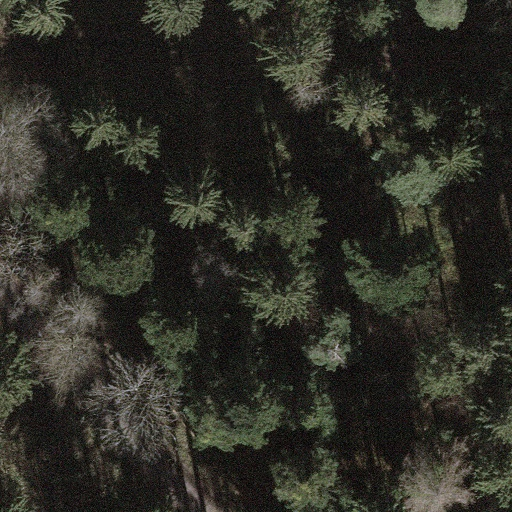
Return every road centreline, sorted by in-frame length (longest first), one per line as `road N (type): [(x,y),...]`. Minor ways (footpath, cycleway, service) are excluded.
road 1 (track): [(511,72),(0,56)]
road 2 (track): [(202,511),(0,287)]
